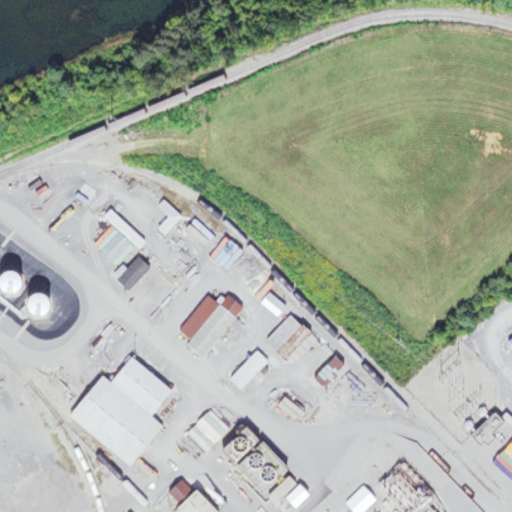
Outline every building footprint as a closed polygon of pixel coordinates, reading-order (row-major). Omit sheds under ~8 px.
[(51,214),(34,195),(17,209),(43,239),(56,227),(48,217),(51,214)] [(41,349),(70,310),(43,290),(14,330),(41,349)] [(205,297),(175,331),(185,341),(181,345),(197,359),(240,310),(220,292),(212,303),(205,297)] [(278,360),(304,335),(287,317),(260,341),(278,360)] [(225,380),(237,392),(265,363),(253,351),(225,380)] [(98,376),(64,416),(122,466),(156,426),(147,418),(169,393),(128,357),(106,382),(98,376)] [(212,445),(193,426),(182,437),(200,456),(212,445)] [(265,496),(280,511),(284,511),(303,495),(285,476),(265,496)] [(348,511),(362,511),(374,500),(359,487),(342,506),(348,511)] [(170,508),(174,511),(211,511),(189,489),(170,508)]
